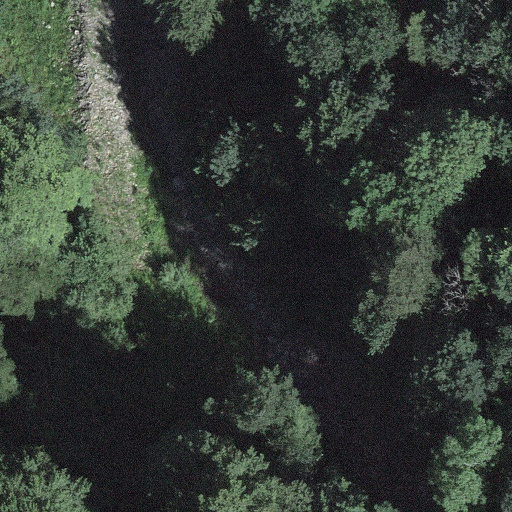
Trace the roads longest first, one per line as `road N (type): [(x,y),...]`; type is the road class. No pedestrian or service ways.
road 1 (motorway): [(511,365),(117,0)]
road 2 (motorway): [(0,304),(214,511)]
